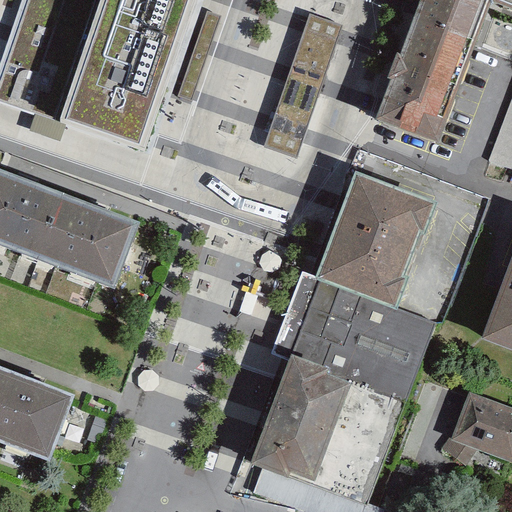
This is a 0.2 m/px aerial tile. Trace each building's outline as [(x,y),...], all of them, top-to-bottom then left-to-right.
[(195,0),(27,0),(0,81),(0,103),(144,152),(195,0)] [(476,0),(426,0),(382,123),(439,145),(491,5),(476,0)] [(511,12),(511,0),(476,0),(491,5),(511,12)] [(220,16),(209,12),(180,97),(191,101),(220,16)] [(342,26),(311,16),(266,146),(297,156),(342,26)] [(511,105),(477,197),(499,205),(511,174),(511,105)] [(72,199),(0,171),(0,246),(47,264),(72,199)] [(403,312),(438,204),(358,179),(326,279),(302,272),(279,345),(297,351),(260,467),(264,469),(256,496),(306,511),(362,511),(399,400),(411,404),(437,323),(403,312)] [(118,292),(143,227),(72,199),(47,264),(118,292)] [(511,265),(481,357),(511,367),(511,265)] [(0,446),(38,461),(63,396),(0,371),(0,446)] [(511,405),(474,391),(454,439),(511,462),(511,405)]
